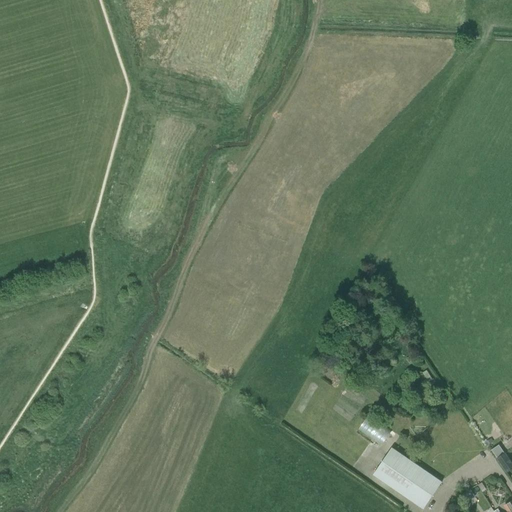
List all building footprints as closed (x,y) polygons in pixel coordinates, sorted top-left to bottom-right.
[(410,356),(406,359),(410,364),(414,361),(410,356)] [(382,446),(391,432),(368,417),(359,431),(382,446)] [(494,448),(499,456),(507,452),(502,444),(494,448)] [(388,454),(373,476),(423,510),(438,488),(441,483),(391,448),(388,454)] [(511,469),(511,464),(505,453),(497,459),(506,474),(511,469)] [(475,497),(470,490),(461,496),(466,503),(475,497)]
